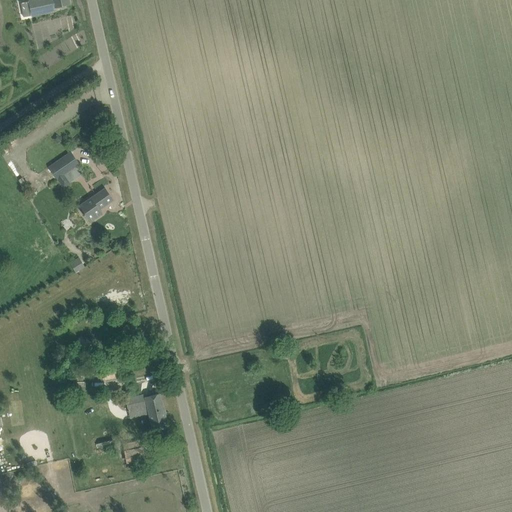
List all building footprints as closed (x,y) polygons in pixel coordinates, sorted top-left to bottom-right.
[(69,0),(29,0),(33,16),(56,11),(55,8),(71,5),(69,0)] [(77,166),(80,164),(71,152),(49,167),(58,179),(64,187),(71,183),(65,175),(77,166)] [(114,199),(106,188),(79,206),(90,222),(103,213),(100,209),(114,199)] [(82,256),(71,262),(77,272),(87,266),(82,256)] [(92,345),(85,339),(74,352),(81,358),(92,345)] [(279,356),(288,354),(286,345),(277,347),(279,356)] [(126,399),(128,410),(129,414),(148,410),(153,430),(169,427),(161,393),(146,397),(145,395),(126,399)] [(144,441),(126,445),(129,461),(148,457),(144,441)]
